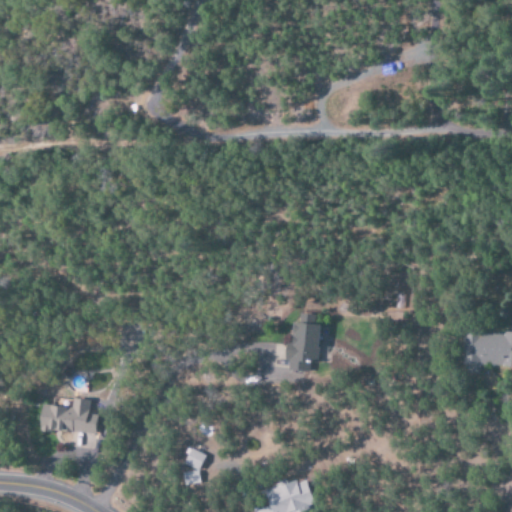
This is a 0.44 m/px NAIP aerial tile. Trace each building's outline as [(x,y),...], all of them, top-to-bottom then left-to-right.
[(284,370),(306,372),(307,363),(315,363),(317,324),(292,323),(291,344),(285,344),(284,370)] [(511,332),(462,332),(462,372),(478,372),(478,366),(511,366),(511,332)] [(39,405),(38,431),(94,434),(95,415),(87,414),(88,400),(71,399),(70,407),(39,405)] [(204,456),(189,449),(182,464),(197,470),(204,456)] [(183,473),(183,484),(197,484),(197,473),(183,473)] [(304,479),(263,492),(268,506),(252,511),(251,511),(305,511),(314,509),(304,479)]
